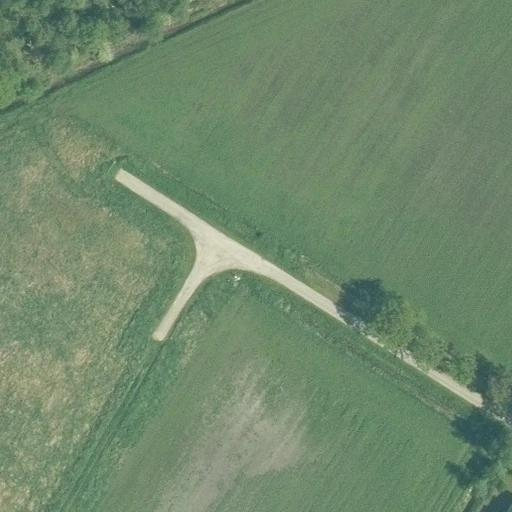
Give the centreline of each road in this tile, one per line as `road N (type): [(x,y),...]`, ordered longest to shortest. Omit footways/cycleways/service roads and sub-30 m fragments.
road 1 (unclassified): [(511,425),(219,241)]
road 2 (track): [(53,511),(157,339)]
